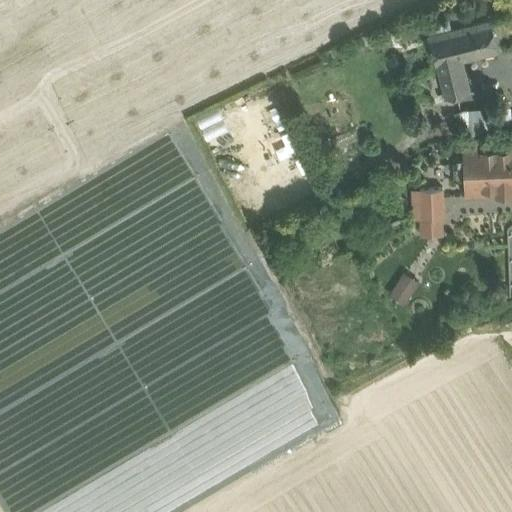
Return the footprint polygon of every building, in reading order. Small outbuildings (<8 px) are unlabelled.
[(490,20),(449,30),(450,36),(431,41),(437,65),(438,65),(439,65),(461,60),(498,51),(490,20)] [(461,60),(439,65),(446,96),(469,90),(461,60)] [(511,149),(482,150),(482,151),(465,152),(465,154),(458,159),(458,170),(466,173),(467,195),(486,194),(485,188),(511,186),(511,149)] [(443,188),(413,189),(414,219),(444,217),(443,188)] [(429,289),(408,274),(391,297),(412,312),(429,289)]
